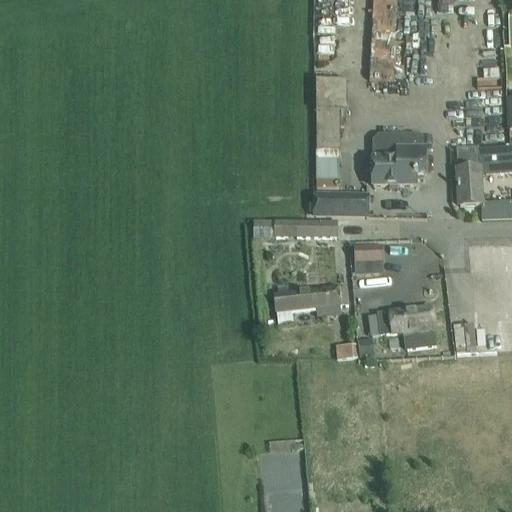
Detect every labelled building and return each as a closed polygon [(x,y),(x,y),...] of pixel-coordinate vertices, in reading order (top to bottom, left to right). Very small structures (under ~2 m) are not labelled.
[(400,35),(401,0),(381,0),(380,34),(400,35)] [(348,84),(316,84),(317,155),(315,155),(316,184),(351,184),(350,155),(341,155),(340,114),(348,114),(348,84)] [(374,144),(374,163),(373,163),(373,189),(415,189),(415,181),(417,181),(417,179),(425,179),(425,141),(420,138),(379,138),(374,144)] [(511,173),(511,147),(457,151),(459,189),(461,210),(486,208),(483,176),(511,173)] [(315,218),(347,219),(367,220),(367,200),(315,198),(315,218)] [(511,209),(482,211),(482,223),(511,222),(511,209)] [(336,225),(316,225),(276,225),(276,241),(337,241),(336,225)] [(356,249),(356,266),(383,265),(383,249),(356,249)] [(277,317),(349,308),(346,290),(274,298),(277,317)] [(407,353),(436,350),(434,332),(435,332),(432,311),(378,317),(381,339),(392,337),(392,338),(405,336),(407,353)]
